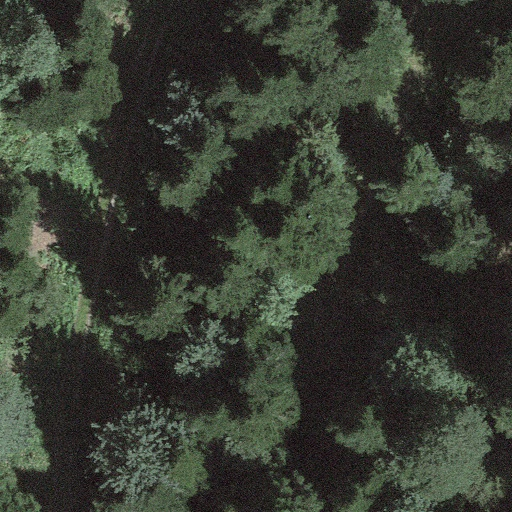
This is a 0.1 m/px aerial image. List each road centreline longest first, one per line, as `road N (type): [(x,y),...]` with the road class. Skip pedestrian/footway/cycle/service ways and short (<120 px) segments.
road 1 (track): [(329,511),(332,360),(362,215),(409,100),(476,0)]
road 2 (track): [(65,511),(72,417),(118,203),(177,0)]
